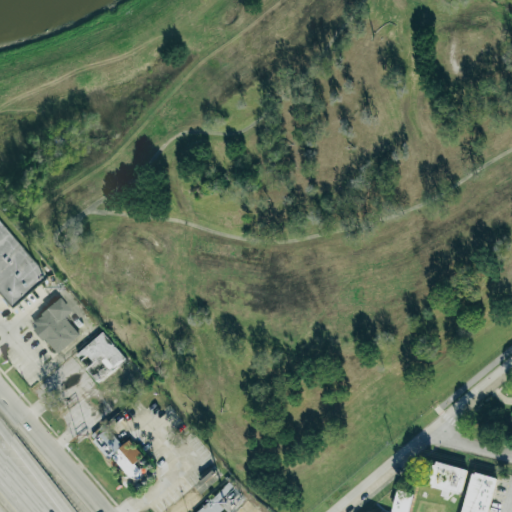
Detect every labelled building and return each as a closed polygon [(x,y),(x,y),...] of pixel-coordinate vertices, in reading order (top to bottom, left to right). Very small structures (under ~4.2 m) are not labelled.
[(0,298),(7,306),(43,277),(0,223),(0,298)] [(57,354),(79,335),(64,316),(70,311),(59,297),(30,322),(57,354)] [(86,369),(98,383),(126,359),(103,332),(76,355),(81,361),(87,356),(93,363),(86,369)] [(130,440),(122,446),(105,424),(89,436),(108,460),(112,457),(130,480),(140,471),(134,464),(143,457),(130,440)] [(430,461),(426,477),(432,478),(430,487),(443,490),(442,495),(449,497),(451,492),(462,494),(468,470),(430,461)] [(488,511),(497,479),(472,472),(462,511),(488,511)] [(220,511),(224,509),(219,503),(235,489),(230,483),(197,511),(220,511)] [(392,511),(393,511),(409,511),(414,493),(398,489),(392,511)]
